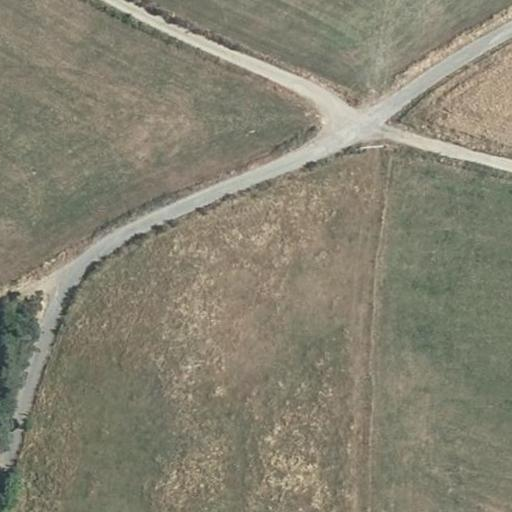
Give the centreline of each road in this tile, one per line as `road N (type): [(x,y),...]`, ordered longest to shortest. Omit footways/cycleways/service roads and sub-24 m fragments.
road 1 (unclassified): [(511,32),(391,90),(366,119),(179,207),(86,267),(20,377),(0,454)]
road 2 (track): [(137,0),(226,54),(366,119),(511,164)]
road 3 (track): [(366,119),(379,139),(355,511)]
